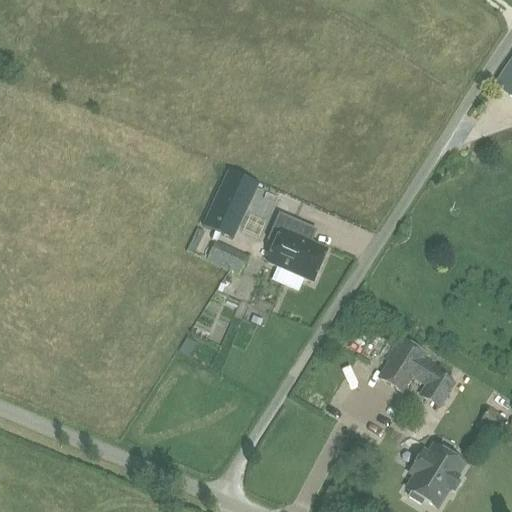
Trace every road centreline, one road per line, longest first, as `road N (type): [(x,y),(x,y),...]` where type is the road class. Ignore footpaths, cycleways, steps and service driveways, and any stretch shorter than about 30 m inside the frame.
road 1 (unclassified): [(215,498),(511,34)]
road 2 (unclassified): [(215,498),(0,409)]
